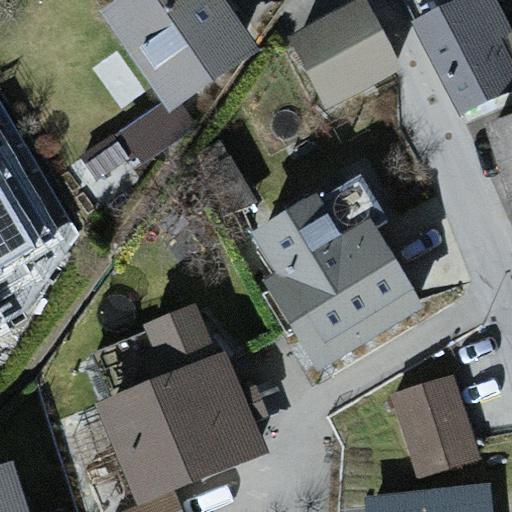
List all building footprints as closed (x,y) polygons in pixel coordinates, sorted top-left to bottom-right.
[(262,59),(222,0),(127,0),(103,16),(172,119),(262,59)] [(511,39),(493,0),(479,0),(421,28),(467,124),(511,103),(511,39)] [(406,81),(365,2),(289,42),(330,121),(406,81)] [(511,126),(490,134),(511,203),(511,126)] [(345,238),(322,199),(253,238),(330,370),(426,314),(373,222),(345,238)] [(266,456),(228,358),(101,407),(139,505),(266,456)] [(487,470),(460,384),(393,405),(420,491),(487,470)] [(28,511),(16,467),(0,471),(0,511),(28,511)] [(500,511),(500,493),(373,496),(373,511),(500,511)] [(184,511),(181,499),(143,511),(184,511)]
